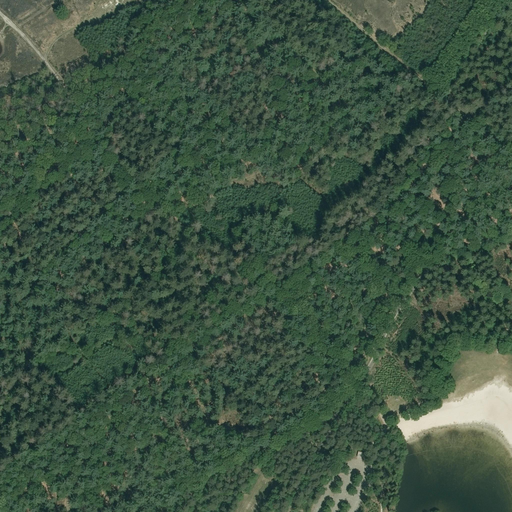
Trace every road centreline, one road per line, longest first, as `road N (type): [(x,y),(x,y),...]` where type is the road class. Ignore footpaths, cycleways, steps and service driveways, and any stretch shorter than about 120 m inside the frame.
road 1 (track): [(275,287),(150,200),(0,13)]
road 2 (unclassified): [(511,231),(440,261),(408,291),(286,511)]
road 3 (track): [(233,0),(0,222)]
road 4 (track): [(511,154),(326,0)]
road 5 (track): [(347,400),(194,480),(159,511)]
